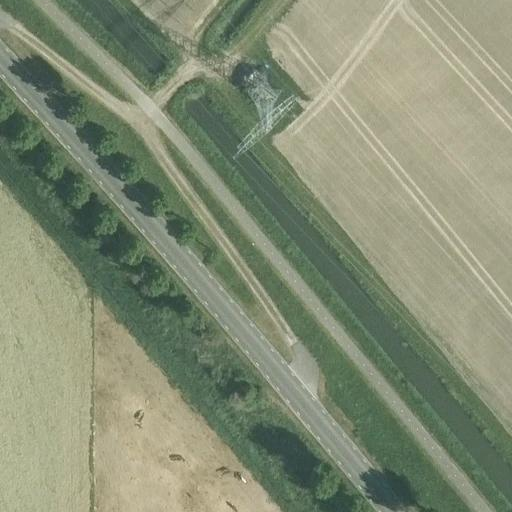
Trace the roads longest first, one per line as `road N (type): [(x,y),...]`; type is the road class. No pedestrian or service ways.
road 1 (secondary): [(391,511),(0,62)]
road 2 (track): [(294,396),(306,367),(148,148),(151,110),(188,71)]
road 3 (track): [(151,110),(127,115),(0,26)]
